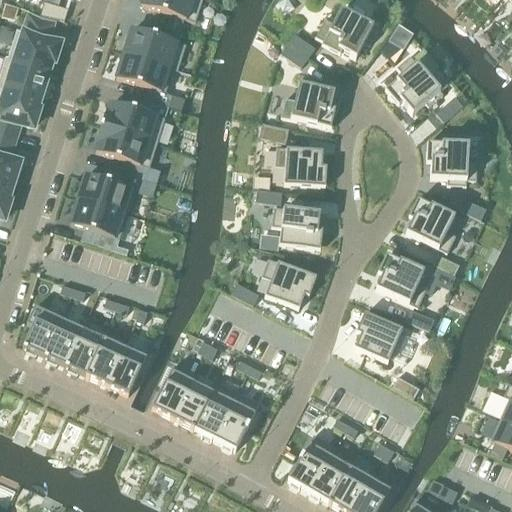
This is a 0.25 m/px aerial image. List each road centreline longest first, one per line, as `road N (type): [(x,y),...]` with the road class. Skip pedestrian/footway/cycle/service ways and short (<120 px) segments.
road 1 (residential): [(101,0),(0,312)]
road 2 (residential): [(358,237),(342,168),(358,93),(395,135),(407,166),(401,194),(378,228)]
road 3 (residential): [(251,490),(0,367)]
road 4 (residential): [(358,237),(324,339),(251,490)]
